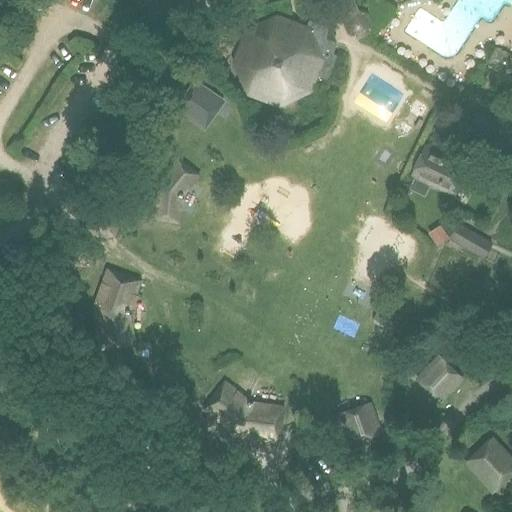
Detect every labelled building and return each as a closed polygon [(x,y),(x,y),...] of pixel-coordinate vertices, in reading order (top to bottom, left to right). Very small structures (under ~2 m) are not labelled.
[(339,0),(343,2),(347,3),(352,14),(349,16),(345,26),(350,35),(360,38),(369,34),(373,24),(368,15),(358,11),(354,2),(355,0),(339,0)] [(277,15),(244,30),(231,60),(240,82),(247,95),(279,108),(313,92),(317,76),(325,79),(329,76),(336,57),(332,54),(335,46),(336,41),(331,30),(326,28),(327,27),(309,20),(306,27),(277,15)] [(511,58),(496,49),(486,65),(510,80),(511,77),(511,58)] [(374,75),(367,87),(402,108),(409,96),(374,75)] [(195,83),(177,109),(204,129),(223,102),(195,83)] [(499,123),(475,112),(469,127),(492,138),(499,123)] [(409,177),(454,197),(469,164),(423,143),(409,177)] [(156,186),(152,219),(177,223),(180,199),(182,195),(197,175),(177,159),(156,186)] [(458,222),(448,240),(483,259),(493,241),(458,222)] [(437,224),(425,232),(435,246),(446,238),(437,224)] [(129,311),(139,282),(107,270),(94,307),(92,310),(100,351),(134,345),(128,314),(129,311)] [(402,319),(379,308),(371,324),(394,335),(402,319)] [(440,403),(464,379),(437,355),(415,378),(440,403)] [(224,383),(202,410),(235,436),(277,442),(282,408),(252,404),(248,402),(224,383)] [(370,403),(338,413),(348,445),(380,435),(370,403)] [(511,461),(491,439),(465,464),(492,493),(511,474),(511,461)]
